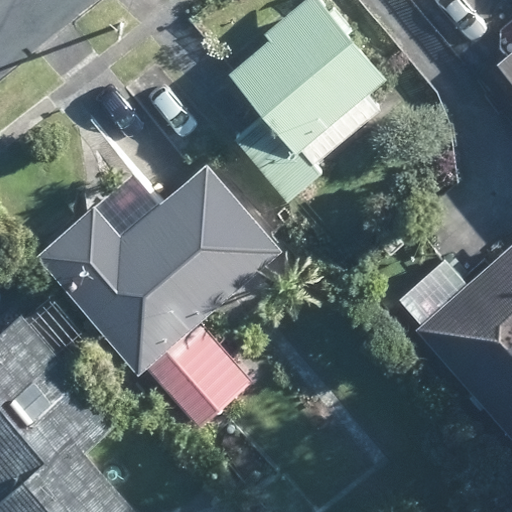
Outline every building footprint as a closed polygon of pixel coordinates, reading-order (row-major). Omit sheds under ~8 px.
[(295,142),(378,71),(319,0),(318,0),(308,0),(309,0),(229,65),(226,68),(264,115),(236,138),(284,194),(316,166),(295,142)] [(511,45),(505,51),(494,60),(511,80),(511,45)] [(266,244),(272,239),(199,156),(190,165),(156,194),(129,164),(116,176),(104,186),(88,200),(33,250),(134,362),(193,309),(266,244)] [(511,236),(458,284),(413,325),(468,386),(466,389),(476,401),(480,398),(511,434),(511,236)] [(0,511),(136,511),(75,438),(103,414),(15,310),(0,323),(0,511)] [(194,418),(199,415),(247,372),(196,313),(143,360),(194,418)] [(274,466),(233,422),(228,416),(212,430),(202,439),(249,489),(274,466)] [(255,498),(267,511),(278,511),(289,503),(273,483),(255,498)]
